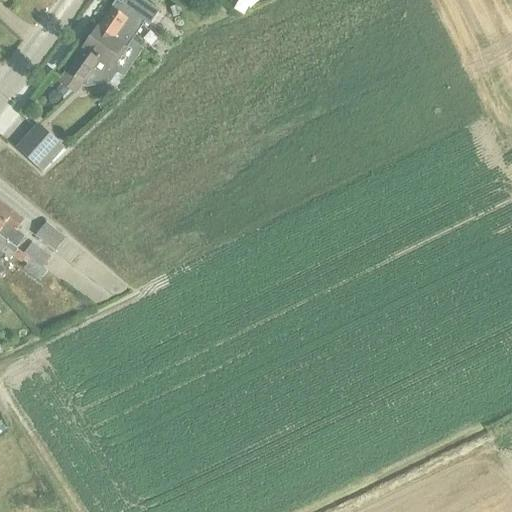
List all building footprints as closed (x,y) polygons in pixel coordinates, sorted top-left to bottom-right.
[(116,2),(97,29),(123,47),(126,49),(131,41),(145,21),(150,25),(159,11),(143,0),(123,0),(120,5),(116,2)] [(156,27),(176,44),(185,33),(166,16),(156,27)] [(97,29),(66,73),(86,87),(109,83),(116,73),(114,60),(123,47),(97,29)] [(61,146),(38,126),(17,150),(39,170),(61,146)] [(0,237),(16,250),(17,251),(17,250),(26,239),(18,233),(25,225),(0,206),(0,237)] [(35,238),(55,253),(64,241),(44,226),(35,238)] [(16,250),(0,237),(0,252),(10,260),(12,257),(21,264),(23,262),(27,265),(23,270),(40,283),(47,273),(43,270),(42,270),(23,256),(24,255),(17,250),(17,251),(16,250)] [(33,244),(24,255),(23,256),(42,270),(43,270),(52,258),(33,244)]
